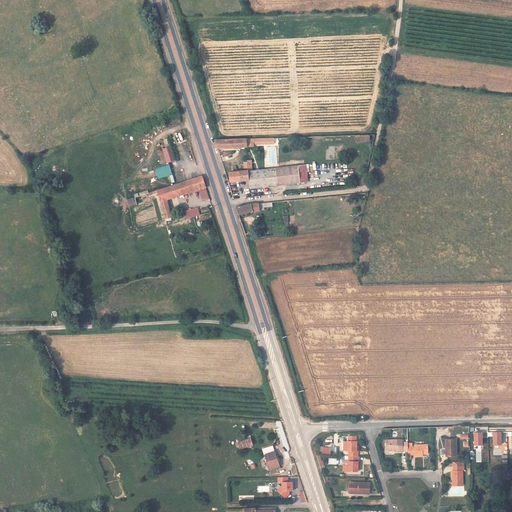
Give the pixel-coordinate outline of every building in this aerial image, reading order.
[(251,141),(251,140),(213,141),(215,149),(252,148),(252,146),(251,141)] [(170,146),(162,149),(167,163),(174,160),(170,146)] [(169,165),(156,169),(158,178),(171,174),(169,165)] [(250,172),(246,172),(247,181),(248,190),(306,183),(305,173),(304,166),(250,172)] [(229,183),(247,181),(246,172),(245,172),(227,174),(229,183)] [(158,190),(166,219),(173,218),(167,199),(199,189),(205,187),(206,187),(203,176),(200,177),(158,190)] [(205,187),(199,189),(202,200),(209,198),(205,187)] [(135,198),(126,199),(128,206),(137,205),(135,198)] [(236,210),(238,215),(257,213),(260,213),(259,204),(239,206),(236,210)] [(187,217),(200,214),(198,207),(185,210),(187,217)] [(281,430),(278,421),(273,421),(279,437),(283,436),(281,430)] [(498,432),(493,432),(494,445),(501,445),(501,432),(498,432)] [(482,433),(474,433),(474,445),(482,445),(482,433)] [(237,443),(239,449),(254,444),(252,438),(237,443)] [(445,440),(446,449),(448,449),(448,456),(456,456),(455,439),(445,440)] [(345,460),(354,460),(354,451),(353,451),(353,440),(347,440),(347,444),(344,444),(343,454),(345,454),(345,460)] [(407,453),(407,448),(407,443),(401,443),(401,440),(385,441),(385,450),(394,449),(394,451),(394,453),(407,453)] [(264,454),(269,469),(278,466),(271,445),(260,449),(262,454),(264,454)] [(407,448),(407,453),(407,456),(414,456),(414,457),(421,457),(421,455),(427,455),(426,445),(414,446),(414,448),(407,448)] [(330,454),(332,447),(321,446),(320,453),(330,454)] [(354,460),(345,460),(344,475),(354,475),(354,470),(355,460),(354,460)] [(462,486),(462,471),(452,472),(451,472),(451,487),(462,486)] [(286,478),(277,478),(277,483),(281,483),(281,487),(281,491),(278,494),(283,498),(287,494),(287,491),(291,491),(291,482),(286,483),(286,478)] [(349,498),(349,496),(357,497),(357,498),(365,499),(366,488),(345,486),(345,498),(349,498)]
